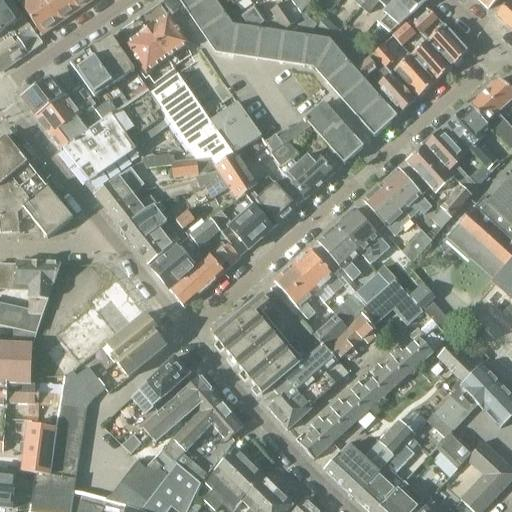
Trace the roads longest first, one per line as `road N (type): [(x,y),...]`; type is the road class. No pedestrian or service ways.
road 1 (residential): [(501,47),(192,330)]
road 2 (residential): [(349,511),(192,330)]
road 3 (residential): [(106,232),(0,98)]
road 4 (residential): [(0,90),(132,0)]
road 5 (residential): [(192,330),(106,232)]
